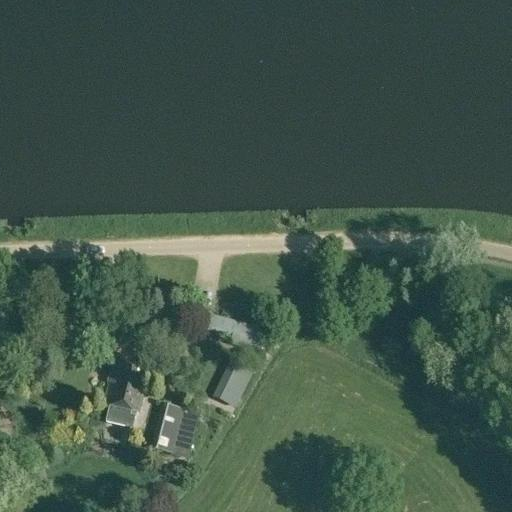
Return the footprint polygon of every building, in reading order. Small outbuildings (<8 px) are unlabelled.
[(25,255),(16,264),(11,260),(0,271),(28,298),(48,277),(25,255)] [(260,329),(237,323),(231,345),(255,350),(260,329)] [(104,406),(138,415),(150,370),(115,361),(104,406)] [(230,363),(213,399),(228,407),(246,370),(230,363)] [(172,458),(189,462),(200,415),(163,407),(153,450),(173,455),(172,458)] [(26,462),(29,485),(46,483),(44,460),(26,462)]
